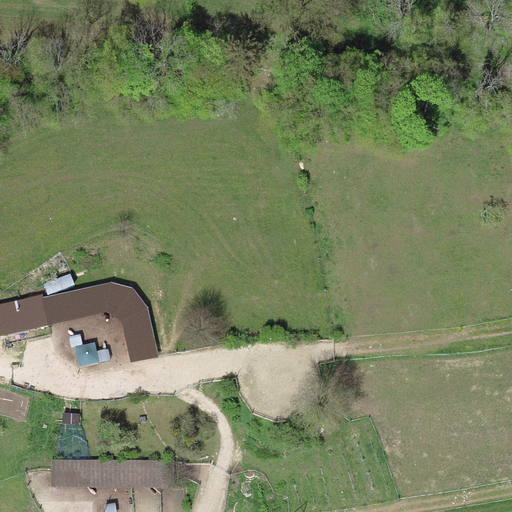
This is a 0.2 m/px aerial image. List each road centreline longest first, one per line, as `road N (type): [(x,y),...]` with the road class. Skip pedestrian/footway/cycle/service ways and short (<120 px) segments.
road 1 (track): [(333,355),(511,333)]
road 2 (track): [(202,511),(228,433),(171,377)]
